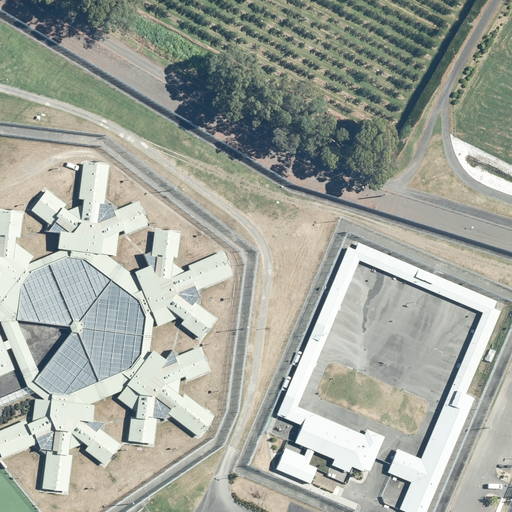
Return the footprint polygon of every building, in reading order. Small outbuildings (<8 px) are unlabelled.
[(52,252),(62,253),(129,256),(126,237),(156,222),(146,201),(120,214),(110,209),(114,168),(87,166),(83,208),(74,211),(42,188),(28,209),(56,230),(52,252)] [(0,303),(36,254),(19,245),(23,212),(0,208),(0,303)] [(130,268),(133,277),(164,337),(180,326),(207,344),(221,325),(196,309),(196,298),(234,281),(222,257),(183,274),(177,267),(181,228),(155,226),(151,261),(130,268)] [(414,511),(422,511),(474,384),(465,380),(500,294),(348,233),(277,409),(304,420),(296,439),(372,469),(388,430),(301,396),(357,256),(480,305),(422,448),(399,438),(387,466),(409,475),(396,505),(414,511)] [(0,376),(14,370),(5,351),(0,338),(0,376)] [(156,341),(149,348),(109,403),(126,411),(122,444),(145,448),(148,418),(158,413),(191,439),(207,418),(175,391),(177,382),(214,369),(204,345),(171,357),(156,341)] [(107,410),(97,407),(30,397),(31,417),(0,428),(7,450),(35,440),(44,446),(36,486),(63,491),(71,450),(80,448),(110,474),(126,454),(100,430),(107,410)] [(319,456),(280,440),(269,466),(308,482),(319,456)]
